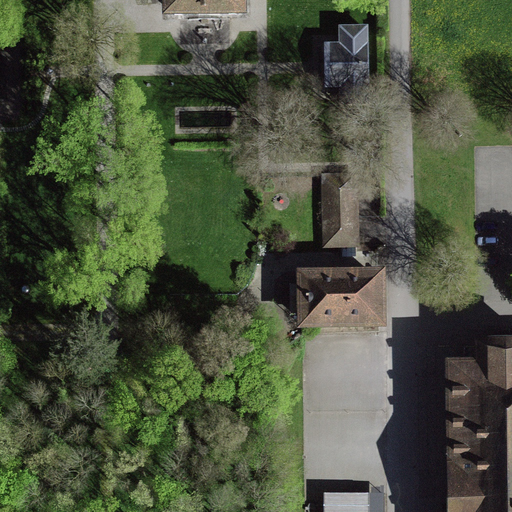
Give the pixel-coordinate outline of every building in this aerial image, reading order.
[(152,0),(153,11),(251,11),(251,0),(152,0)] [(341,40),(327,39),(325,85),(373,86),(375,24),(342,23),(341,40)] [(362,187),(325,188),(325,242),(363,241),(362,187)] [(379,279),(304,279),(305,324),(379,323),(379,279)] [(476,373),(455,373),(457,505),(456,511),(511,511),(511,345),(506,346),(476,346),(476,373)] [(369,511),(369,494),(324,494),(323,511),(369,511)]
